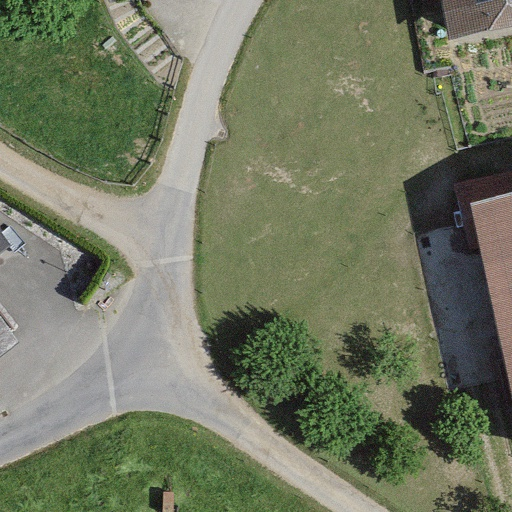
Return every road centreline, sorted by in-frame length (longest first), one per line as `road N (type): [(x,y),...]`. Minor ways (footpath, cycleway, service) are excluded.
road 1 (residential): [(242,0),(194,124),(154,355),(0,442)]
road 2 (track): [(169,240),(36,178),(0,149)]
